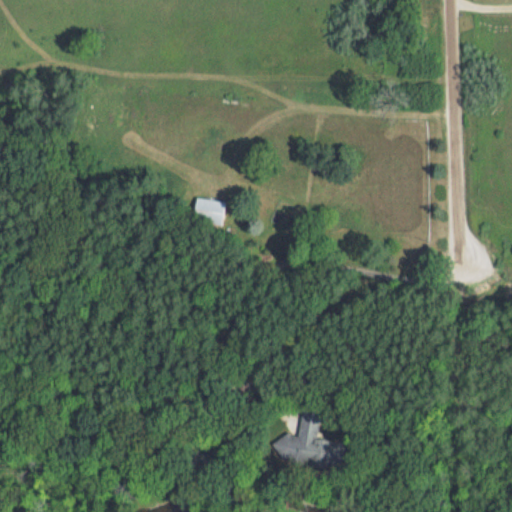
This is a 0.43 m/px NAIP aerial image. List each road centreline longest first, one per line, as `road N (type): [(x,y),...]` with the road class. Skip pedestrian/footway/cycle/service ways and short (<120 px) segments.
road 1 (residential): [(456,284),(451,0)]
road 2 (residential): [(456,284),(387,279),(337,310),(257,383)]
